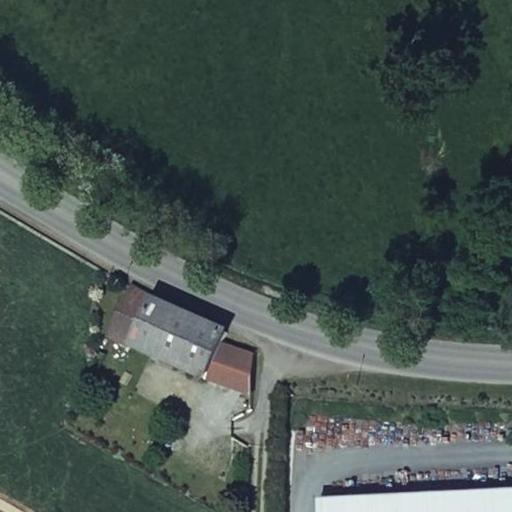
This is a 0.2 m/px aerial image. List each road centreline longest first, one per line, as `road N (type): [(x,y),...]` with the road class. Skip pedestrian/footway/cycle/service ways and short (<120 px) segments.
road 1 (primary): [(0,172),(158,268),(282,320),(354,342),(511,365)]
road 2 (track): [(282,320),(252,511)]
